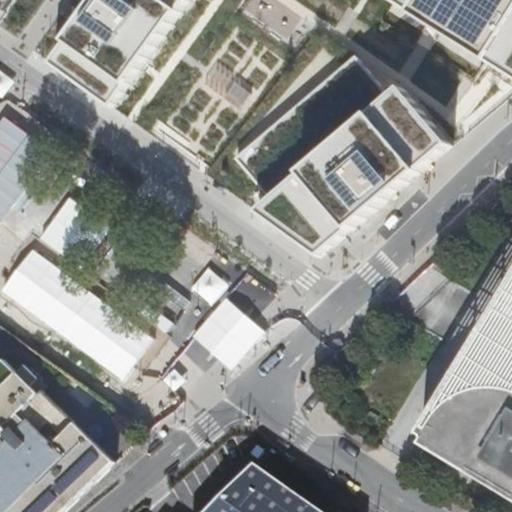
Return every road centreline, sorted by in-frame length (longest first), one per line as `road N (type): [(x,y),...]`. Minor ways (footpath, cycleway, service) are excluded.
road 1 (residential): [(2,66),(337,307)]
road 2 (secondary): [(511,144),(337,307)]
road 3 (residential): [(427,511),(301,428),(261,388)]
road 4 (secondary): [(261,388),(119,511)]
